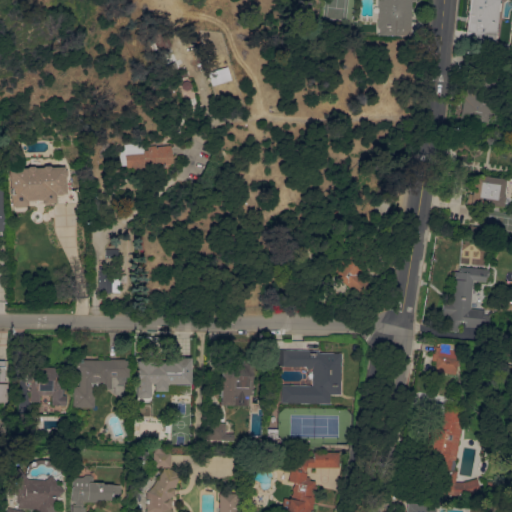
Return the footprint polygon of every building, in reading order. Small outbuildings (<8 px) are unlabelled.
[(417,0),(417,1),(412,1),(412,23),(410,23),(410,36),(399,36),(380,34),(380,28),(379,28),(379,0),(417,0)] [(502,0),(497,48),(464,44),(469,0),(502,0)] [(159,37),(167,33),(169,37),(172,45),(170,46),(172,52),(163,55),(160,49),(158,50),(154,38),(159,37)] [(207,71),(210,85),(229,80),(226,66),(207,71)] [(188,75),(177,79),(174,73),(185,69),(188,75)] [(470,69),(498,74),(489,122),(461,116),(470,69)] [(487,137),(495,138),(493,146),(485,145),(487,137)] [(124,144),(144,142),(145,150),(148,150),(148,146),(156,145),(156,146),(170,145),(172,165),(165,165),(165,164),(161,164),(161,166),(127,170),(124,144)] [(42,202),(36,203),(36,201),(28,202),(28,203),(26,206),(27,209),(24,211),(16,212),(13,209),(10,169),(28,168),(29,166),(35,166),(36,167),(43,167),(45,165),(50,165),(52,167),(65,166),(65,169),(67,171),(70,170),(71,189),(77,189),(77,203),(53,204),(53,203),(42,203),(42,202)] [(479,204),(479,205),(467,204),(468,193),(472,194),(473,187),(469,186),(470,174),(506,179),(504,194),(505,195),(504,207),(479,204)] [(346,219),(333,224),(329,214),(342,209),(346,219)] [(106,248),(118,248),(118,258),(106,257),(106,248)] [(366,267),(361,272),(369,280),(358,292),(351,286),(350,288),(332,271),(350,252),(366,267)] [(449,331),(449,319),(449,315),(442,315),(443,301),(450,302),(451,298),(449,298),(449,291),(451,291),(452,279),(454,279),(454,267),(489,269),(489,277),(486,277),(486,281),(472,281),(471,308),(485,309),(484,315),(489,315),(489,326),(483,326),(483,327),(465,326),(465,321),(461,321),(461,325),(459,325),(459,331),(449,331)] [(98,268),(111,268),(112,272),(119,272),(119,287),(112,287),(112,292),(99,292),(98,268)] [(453,349),(454,344),(459,344),(457,358),(459,359),(457,370),(456,370),(455,374),(436,371),(436,367),(435,367),(436,361),(432,361),(433,353),(435,353),(436,347),(439,348),(439,346),(453,349)] [(280,366),(277,366),(277,350),(281,350),(318,350),(318,353),(341,353),(341,394),(330,394),(330,403),(282,403),(281,385),(312,385),(312,369),(306,369),(306,365),(280,366)] [(233,364),(233,363),(242,363),(242,357),(254,357),(252,386),(253,386),(253,395),(250,395),(249,406),(221,405),(223,371),(221,371),(222,364),(233,364)] [(190,394),(155,394),(155,391),(154,391),(154,384),(151,384),(151,399),(149,401),(139,401),(137,399),(137,361),(157,361),(157,362),(171,362),(171,358),(191,358),(190,384),(190,394)] [(111,377),(111,389),(95,388),(94,407),(73,407),(74,386),(79,386),(79,376),(74,375),(74,359),(110,360),(110,359),(124,359),(124,360),(131,360),(130,377),(111,377)] [(0,360),(5,360),(5,383),(8,383),(8,403),(0,403),(0,360)] [(40,402),(30,401),(31,392),(29,392),(29,388),(31,388),(31,376),(36,376),(36,367),(55,368),(55,377),(63,377),(62,395),(66,395),(66,406),(52,405),(52,395),(41,395),(40,402)] [(444,404),(461,407),(459,422),(461,422),(456,459),(452,459),(447,495),(433,493),(438,452),(425,450),(429,427),(441,429),(444,404)] [(226,423),(225,442),(210,442),(210,422),(226,423)] [(278,437),(280,437),(288,447),(277,446),(265,446),(265,436),(267,436),(267,428),(278,429),(278,437)] [(166,449),(166,453),(171,453),(171,467),(153,467),(154,449),(154,446),(166,447),(166,449)] [(308,458),(314,458),(314,452),(339,452),(339,468),(307,467),(306,473),(307,473),(306,476),(310,477),(310,480),(315,481),(315,485),(317,486),(312,511),(281,511),(284,498),(290,499),(293,485),(294,486),(295,483),(288,481),(290,471),(280,469),(283,454),(308,458)] [(153,486),(164,467),(166,469),(167,467),(179,474),(179,476),(180,477),(174,488),(175,488),(174,495),(170,498),(172,499),(172,505),(170,507),(171,509),(172,511),(149,511),(147,511),(147,491),(153,486)] [(18,468),(27,479),(41,480),(41,479),(44,480),(49,475),(63,491),(56,497),(55,506),(61,511),(37,511),(37,507),(36,507),(36,509),(18,508),(18,502),(17,502),(17,495),(16,495),(17,483),(10,474),(18,468)] [(71,503),(72,477),(81,478),(84,475),(90,475),(92,477),(92,482),(102,482),(102,485),(120,485),(119,500),(98,499),(98,502),(83,502),(83,507),(85,507),(85,511),(71,511),(72,506),(73,506),(73,503),(71,503)] [(453,482),(463,482),(477,478),(481,492),(468,496),(467,493),(453,493),(453,482)] [(237,493),(237,498),(239,498),(239,511),(220,511),(220,493),(237,493)]
